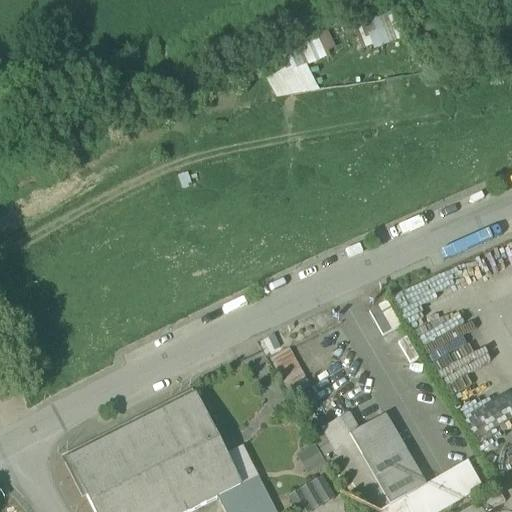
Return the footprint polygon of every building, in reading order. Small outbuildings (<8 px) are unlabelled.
[(408,41),(389,0),(386,0),(348,21),(361,53),(371,49),(374,53),(408,41)] [(326,33),(259,69),(276,101),(320,95),(306,69),(330,58),(328,55),(335,51),(326,33)] [(456,274),(394,292),(404,327),(467,308),(456,274)] [(386,309),(376,317),(387,332),(397,325),(386,309)] [(177,332),(181,338),(200,325),(196,319),(177,332)] [(289,351),(268,362),(289,400),(310,389),(289,351)] [(68,463),(92,511),(195,511),(218,500),(239,490),(225,460),(194,399),(68,463)] [(321,433),(366,511),(385,511),(425,490),(384,419),(358,434),(348,417),(321,433)] [(324,466),(312,448),(295,459),(306,477),(324,466)] [(225,460),(239,490),(256,482),(241,452),(225,460)] [(466,466),(425,490),(385,511),(441,511),(480,490),(466,466)] [(288,499),(295,511),(315,511),(333,501),(321,480),(288,499)] [(218,500),(224,511),(273,511),(257,481),(256,482),(239,490),(218,500)]
